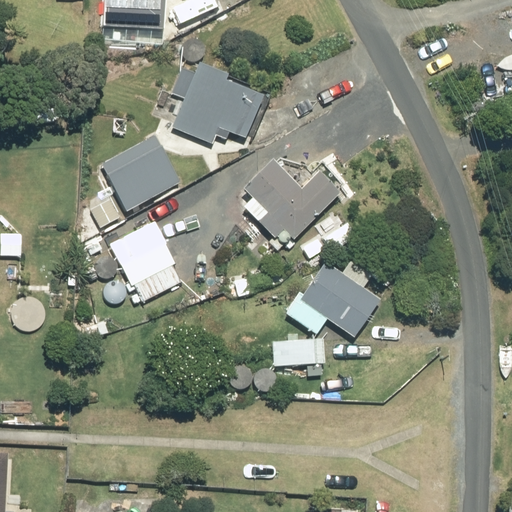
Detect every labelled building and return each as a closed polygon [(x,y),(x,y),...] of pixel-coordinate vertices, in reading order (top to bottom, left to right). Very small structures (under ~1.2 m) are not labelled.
[(261,14),(252,0),(248,0),(218,17),(227,33),(261,14)] [(263,82),(227,69),(227,66),(196,55),(192,65),(180,61),(169,90),(182,94),(171,124),(211,139),(217,122),(245,132),(263,82)] [(127,210),(181,182),(156,135),(102,163),(127,210)] [(252,192),(243,201),(274,233),(283,224),(292,233),(340,188),(318,166),(301,183),(274,154),(243,183),(252,192)] [(154,219),(109,242),(140,300),(180,279),(172,264),(176,262),(154,219)] [(379,295),(324,257),(301,291),(299,289),(285,309),(315,329),(326,313),(353,332),(379,295)] [(100,285),(84,292),(96,321),(112,315),(100,285)] [(25,334),(32,334),(35,333),(38,331),(40,329),(43,327),(45,324),(46,321),(47,318),(47,314),(47,311),(46,308),(45,305),(43,302),(41,300),(38,298),(35,296),(32,295),(28,295),(25,295),(22,296),(19,297),(16,299),(13,301),(11,303),(10,306),(9,309),(8,312),(8,316),(9,319),(10,322),(11,325),(13,328),(16,330),(19,332),(22,333),(25,334)] [(236,326),(228,305),(206,313),(214,335),(236,326)] [(287,339),(272,340),(273,362),(324,359),(323,337),(296,338),(296,331),(286,331),(287,339)] [(274,364),(275,382),(294,380),(292,362),(274,364)] [(147,506),(147,483),(119,482),(118,505),(147,506)]
